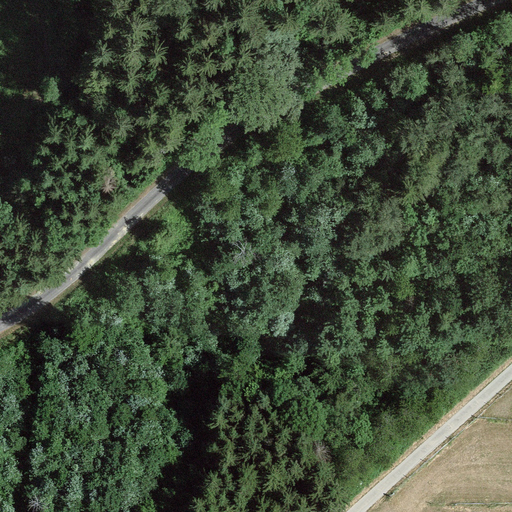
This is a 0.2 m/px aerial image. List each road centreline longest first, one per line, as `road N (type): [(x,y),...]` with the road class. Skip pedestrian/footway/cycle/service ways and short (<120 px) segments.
road 1 (track): [(0,326),(65,284),(152,200),(239,133),(395,46),(501,0)]
road 2 (track): [(511,378),(362,511)]
